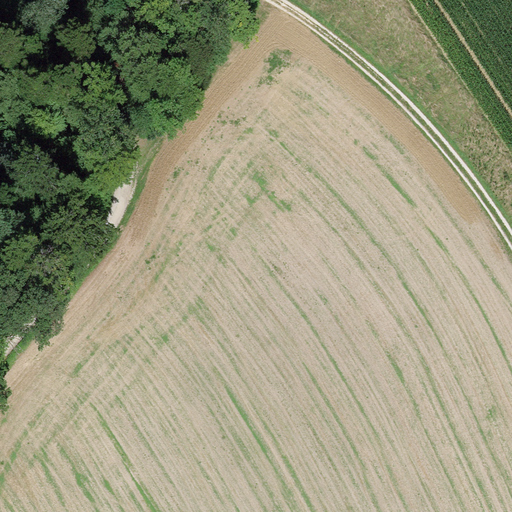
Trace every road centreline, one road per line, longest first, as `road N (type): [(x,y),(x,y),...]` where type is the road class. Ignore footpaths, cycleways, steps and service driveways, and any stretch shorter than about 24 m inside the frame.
road 1 (track): [(0,349),(68,280),(111,215),(122,177),(127,0)]
road 2 (track): [(511,246),(418,118),(315,30),(266,0)]
